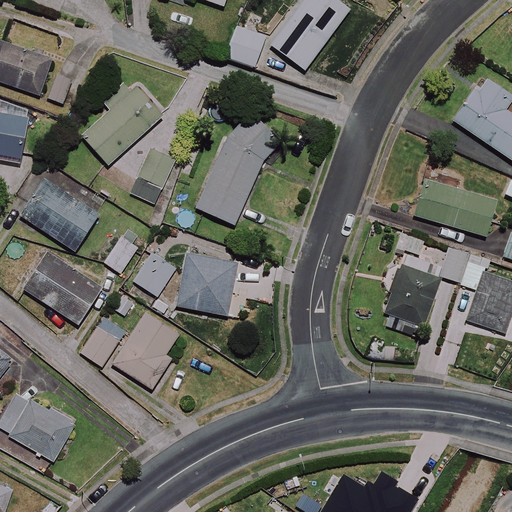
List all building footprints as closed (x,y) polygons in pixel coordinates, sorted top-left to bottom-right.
[(200,0),(225,9),(228,0),(200,0)] [(350,11),(334,0),(304,0),(270,47),(304,72),(350,11)] [(265,39),(236,28),(225,58),(254,69),(265,39)] [(52,62),(0,45),(0,84),(40,98),(52,62)] [(161,120),(128,83),(103,106),(109,113),(82,138),(109,167),(161,120)] [(511,100),(504,95),(496,106),(474,91),(453,122),(511,162),(511,100)] [(0,164),(30,170),(32,156),(22,154),(28,120),(15,117),(17,105),(0,102),(0,164)] [(281,144),(251,116),(231,134),(195,211),(233,228),(263,163),(281,144)] [(182,160),(152,149),(140,180),(170,191),(182,160)] [(495,204),(427,183),(417,217),(485,238),(495,204)] [(98,218),(45,184),(22,219),(75,254),(98,218)] [(150,209),(131,198),(124,209),(144,221),(150,209)] [(137,250),(121,239),(104,265),(121,276),(137,250)] [(483,261),(449,249),(439,278),(477,291),(467,322),(508,336),(511,322),(511,283),(479,273),(483,261)] [(101,290),(46,256),(24,293),(79,327),(101,290)] [(238,267),(186,256),(176,307),(227,318),(238,267)] [(175,271),(152,257),(135,284),(158,298),(175,271)] [(438,280),(397,267),(383,312),(395,316),(391,330),(420,339),(438,280)] [(179,336),(145,315),(112,366),(151,391),(171,361),(165,357),(179,336)] [(117,342),(97,330),(81,357),(102,368),(117,342)] [(383,340),(372,339),(370,359),(393,362),(395,349),(382,348),(383,340)] [(0,377),(13,363),(0,352),(0,377)] [(74,427),(16,396),(0,425),(0,433),(55,462),(74,427)] [(395,485),(383,478),(374,489),(361,490),(343,479),(324,511),(408,511),(414,502),(393,490),(395,485)] [(7,511),(14,493),(0,487),(0,511),(7,511)]
